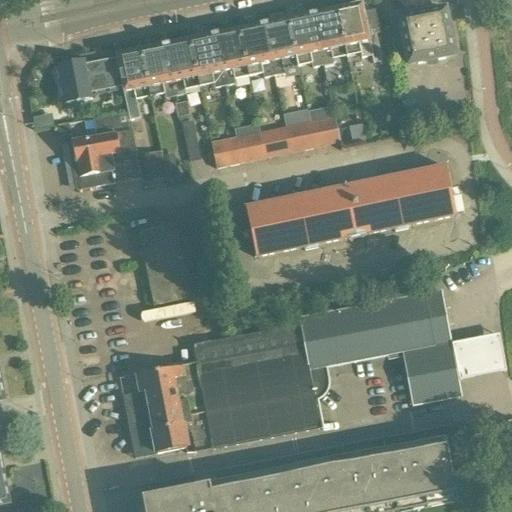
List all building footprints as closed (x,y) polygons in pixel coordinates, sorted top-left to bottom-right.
[(362,5),(337,10),(347,57),(361,54),(362,59),(373,57),(374,64),(382,63),(376,34),(368,36),(362,5)] [(337,10),(313,15),(323,67),(334,65),(333,60),(347,57),(337,10)] [(408,18),(399,20),(401,29),(399,29),(405,57),(406,57),(408,66),(417,64),(418,66),(445,60),(445,59),(455,57),(453,48),(454,47),(448,20),(447,20),(445,10),(436,12),(436,11),(408,16),(408,18)] [(313,15),(288,21),(298,67),(312,64),(313,69),(323,67),(313,15)] [(288,21),(263,26),(274,77),(285,75),(284,70),(298,67),(288,21)] [(263,26),(239,31),(249,78),(262,75),(263,79),(274,77),(263,26)] [(239,31),(214,36),(225,88),(236,85),(235,81),(249,78),(239,31)] [(214,36),(189,41),(199,88),(214,85),(215,90),(225,88),(214,36)] [(189,41),(165,46),(176,98),(186,95),(185,91),(199,88),(189,41)] [(165,46),(141,51),(150,98),(164,95),(166,100),(176,98),(165,46)] [(141,51),(115,56),(115,57),(122,89),(123,89),(124,94),(126,108),(137,106),(136,101),(150,98),(141,51)] [(85,63),(58,68),(64,100),(65,105),(124,94),(123,89),(122,89),(115,57),(111,58),(110,56),(107,53),(91,56),(89,60),(89,62),(85,63)] [(386,82),(396,80),(393,65),(383,67),(386,82)] [(186,104),(177,106),(180,118),(188,116),(186,104)] [(97,139),(68,145),(77,192),(140,180),(127,114),(94,120),(97,139)] [(42,128),(40,118),(33,120),(35,130),(42,128)] [(334,119),(310,124),(315,150),(339,145),(334,119)] [(310,124),(285,129),(289,146),(291,154),(315,150),(310,124)] [(70,126),(57,128),(59,138),(72,136),(70,126)] [(353,147),(364,144),(361,126),(349,129),(353,147)] [(285,129),(260,134),(266,159),(291,154),(289,146),(285,129)] [(260,134),(236,139),(241,164),(266,159),(260,134)] [(236,139),(223,142),(228,167),(241,164),(236,139)] [(223,142),(210,145),(215,170),(228,167),(223,142)] [(168,180),(163,157),(163,153),(138,157),(143,184),(168,180)] [(175,155),(163,157),(168,180),(179,178),(175,155)] [(445,169),(245,210),(256,259),(303,249),(304,253),(318,250),(317,247),(393,231),(394,234),(408,231),(408,228),(456,218),(445,169)] [(175,224),(137,232),(153,307),(190,299),(175,224)] [(141,395),(122,398),(134,460),(157,456),(186,450),(183,436),(190,435),(194,455),(319,430),(314,400),(318,399),(321,397),(322,396),(323,394),(324,393),(325,391),(326,389),(326,388),(327,386),(327,384),(327,382),(325,370),(402,355),(412,408),(460,399),(440,293),(424,295),(297,320),(298,327),(192,347),(196,366),(180,369),(180,368),(137,377),(141,395)] [(506,370),(499,333),(480,338),(455,342),(462,378),(486,373),(506,370)] [(457,503),(445,441),(442,442),(442,446),(211,491),(209,483),(141,496),(144,511),(372,511),(452,496),(454,504),(457,503)]
